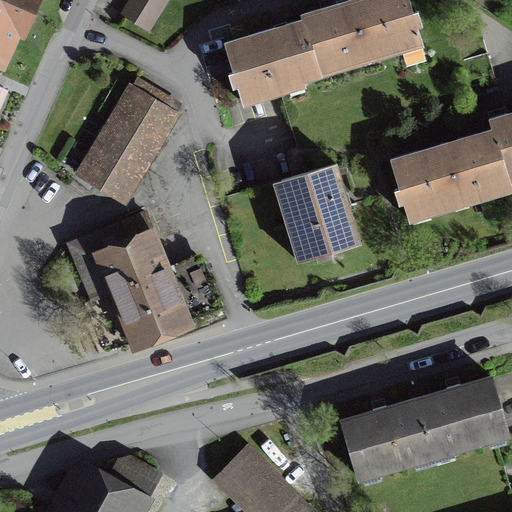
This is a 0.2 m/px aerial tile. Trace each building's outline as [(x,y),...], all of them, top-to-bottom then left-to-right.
[(27,0),(0,0),(0,60),(1,61),(27,0)] [(171,0),(129,0),(121,13),(153,32),(171,0)] [(415,0),(330,0),(298,10),(318,75),(428,42),(415,0)] [(318,75),(298,10),(224,32),(243,97),(318,75)] [(185,109),(130,79),(78,174),(133,204),(185,109)] [(511,117),(490,124),(494,135),(509,187),(511,186),(511,117)] [(494,135),(395,164),(403,193),(398,194),(402,211),(408,209),(413,227),(511,198),(509,187),(494,135)] [(365,233),(338,153),(272,175),(298,255),(365,233)] [(196,323),(159,222),(94,246),(131,347),(196,323)] [(489,377),(410,400),(429,466),(509,443),(489,377)] [(429,466),(410,400),(331,423),(351,489),(429,466)] [(324,511),(253,439),(214,477),(250,511),(324,511)] [(149,511),(78,466),(47,511),(149,511)]
